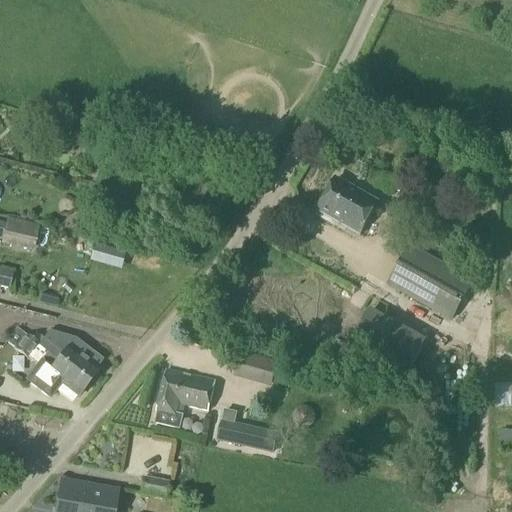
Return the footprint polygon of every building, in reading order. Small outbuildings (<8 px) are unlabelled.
[(82,163),(96,167),(101,147),(87,143),(82,163)] [(125,165),(140,169),(145,149),(130,145),(125,165)] [(369,185),(393,191),(398,174),(374,168),(369,185)] [(317,213),(358,237),(376,205),(335,181),(317,213)] [(391,286),(448,319),(467,286),(410,253),(391,286)] [(0,285),(8,287),(11,276),(0,273),(0,285)] [(364,317),(343,353),(399,385),(420,348),(364,317)] [(38,347),(40,345),(25,334),(24,335),(17,330),(6,344),(28,361),(37,367),(27,380),(52,398),(56,393),(71,405),(77,398),(89,382),(49,352),(47,354),(38,347)] [(49,352),(89,382),(96,373),(57,342),(49,352)] [(234,375),(272,386),(278,366),(240,355),(234,375)] [(153,425),(180,431),(183,418),(174,416),(177,406),(207,413),(214,384),(165,372),(153,425)] [(235,425),(222,422),(218,442),(272,454),(276,434),(235,425)] [(511,433),(498,433),(498,441),(511,441),(511,433)] [(138,496),(165,501),(168,484),(141,479),(138,496)] [(53,511),(112,511),(116,492),(59,482),(53,511)]
